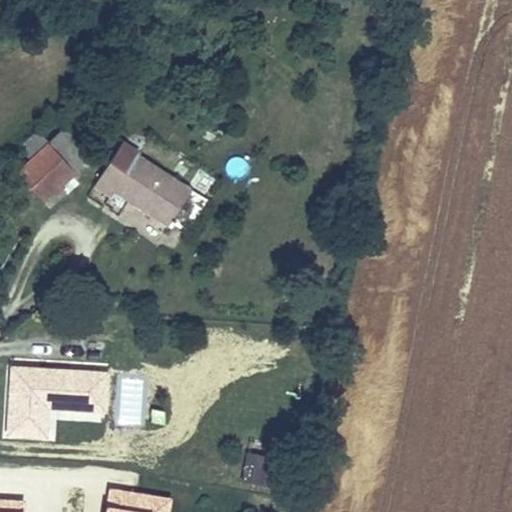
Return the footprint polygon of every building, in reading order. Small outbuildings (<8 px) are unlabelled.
[(183,23),(167,30),(175,50),(191,43),(183,23)] [(49,140),(17,169),(45,202),(77,173),(49,140)] [(131,166),(141,153),(124,141),(115,155),(131,166)] [(115,155),(93,186),(109,197),(114,189),(166,226),(192,188),(141,153),(131,166),(115,155)] [(227,174),(244,177),(247,161),(231,157),(227,174)] [(175,232),(201,194),(192,188),(166,226),(175,232)] [(8,433),(47,435),(48,407),(91,410),(93,371),(12,366),(8,433)] [(106,410),(108,372),(93,371),(91,410),(106,410)] [(260,482),(263,468),(246,465),(243,480),(260,482)]
